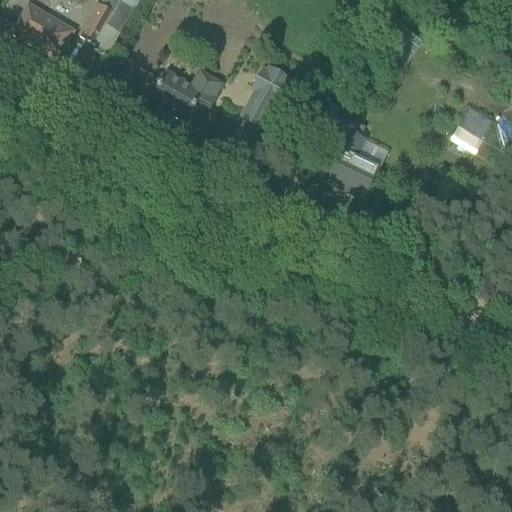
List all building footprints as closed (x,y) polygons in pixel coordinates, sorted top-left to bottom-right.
[(105,0),(100,10),(96,8),(78,39),(95,49),(106,30),(119,37),(132,13),(109,0),(105,0)] [(37,51),(36,52),(56,63),(67,44),(73,34),(27,8),(10,37),(30,48),(31,47),(37,51)] [(371,38),(348,66),(371,85),(393,58),(395,60),(403,51),(384,35),(377,43),(371,38)] [(278,109),(290,88),(287,86),(289,82),(267,69),(265,73),(262,71),(249,93),(253,95),(249,102),(271,115),(275,107),(278,109)] [(205,120),(215,102),(224,87),(217,82),(207,77),(198,92),(166,74),(149,104),(186,125),(193,113),(205,120)] [(334,151),(319,181),(362,203),(371,185),(372,186),(380,171),(357,160),(366,143),(362,141),(365,135),(334,122),(339,113),(318,103),(303,133),(336,150),(335,151),(334,151)] [(466,115),(460,130),(483,138),(488,123),(466,115)] [(458,127),(445,148),(469,164),(482,143),(458,127)]
